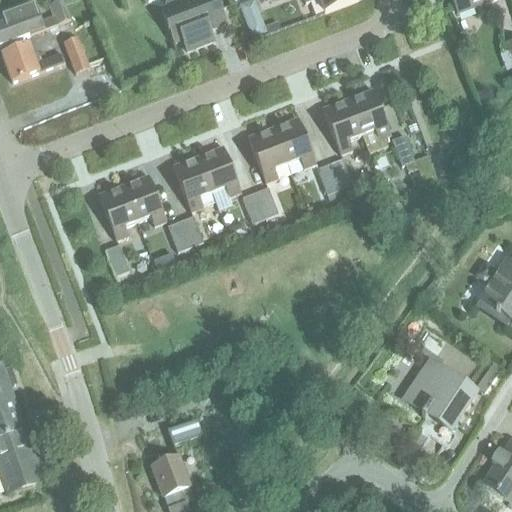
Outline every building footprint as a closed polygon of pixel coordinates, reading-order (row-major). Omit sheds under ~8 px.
[(195,0),(189,3),(188,0),(168,0),(167,2),(166,8),(167,11),(161,13),(174,47),(182,43),(187,55),(213,45),(209,33),(225,27),(215,0),(195,0)] [(248,0),(242,2),(255,36),(272,30),(260,0),(248,0)] [(319,2),(325,16),(358,3),(356,0),(302,0),(305,8),(319,2)] [(449,0),(457,18),(499,2),(498,0),(445,0),(446,1),(449,0)] [(0,16),(4,27),(0,28),(0,49),(70,24),(63,3),(49,8),(53,20),(40,25),(33,4),(0,15),(0,16)] [(78,41),(64,47),(76,78),(90,73),(78,41)] [(1,57),(12,87),(65,67),(61,58),(41,65),(38,57),(33,59),(29,47),(1,57)] [(93,62),(99,76),(114,70),(108,56),(93,62)] [(373,94),(347,104),(362,141),(369,159),(387,151),(386,142),(390,140),(373,94)] [(362,141),(347,104),(322,113),(340,159),(352,155),(349,145),(362,141)] [(298,123),(273,132),(287,169),(300,164),(303,174),(316,169),(298,123)] [(287,169),(273,132),(247,142),(265,188),(278,183),(274,174),(287,169)] [(405,140),(391,145),(401,171),(406,169),(408,176),(418,173),(423,187),(437,182),(429,160),(415,166),(405,140)] [(223,151),(198,161),(212,198),(225,193),(229,202),(241,197),(223,151)] [(212,198),(198,161),(173,171),(191,217),(203,212),(199,203),(212,198)] [(343,164),(330,169),(340,195),(353,190),(343,164)] [(340,195),(330,169),(317,174),(327,200),(340,195)] [(149,180),(123,190),(138,227),(150,222),(154,231),(166,226),(149,180)] [(138,227),(123,190),(98,199),(116,245),(128,241),(125,231),(138,227)] [(268,192),(255,197),(265,223),(278,218),(268,192)] [(265,223),(255,197),(242,202),(252,228),(265,223)] [(202,220),(205,241),(223,239),(219,218),(202,220)] [(193,221),(180,226),(190,252),(203,247),(193,221)] [(190,252),(180,226),(167,231),(177,257),(190,252)] [(106,255),(116,281),(129,276),(119,249),(106,255)] [(511,266),(508,264),(480,305),(511,325),(511,266)] [(0,368),(0,443),(12,439),(10,433),(16,431),(17,433),(22,431),(9,391),(19,387),(13,371),(3,374),(1,368),(0,368)] [(405,405),(450,435),(475,398),(430,368),(405,405)] [(195,424),(168,434),(174,449),(201,439),(195,424)] [(12,439),(0,443),(0,470),(10,498),(42,487),(40,481),(50,478),(44,461),(34,464),(22,431),(17,433),(16,431),(10,433),(12,439)] [(510,508),(511,506),(511,505),(511,445),(503,458),(500,455),(492,467),(496,469),(483,489),(510,508)] [(178,461),(151,471),(163,502),(164,501),(168,511),(188,511),(187,507),(193,504),(189,492),(190,492),(178,461)]
